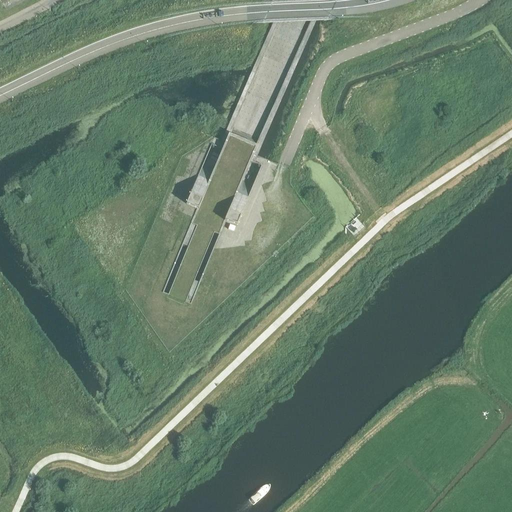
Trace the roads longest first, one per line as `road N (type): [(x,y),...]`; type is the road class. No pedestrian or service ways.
road 1 (motorway): [(0,93),(93,48),(175,21),(375,0)]
road 2 (unclassified): [(480,0),(328,63),(310,103)]
